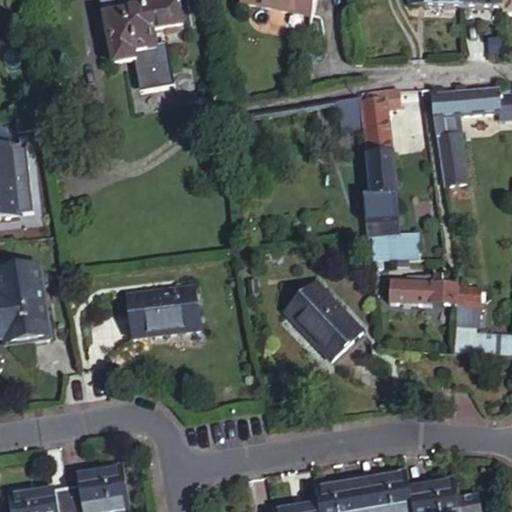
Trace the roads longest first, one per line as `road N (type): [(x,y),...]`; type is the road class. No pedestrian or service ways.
road 1 (unclassified): [(173,461),(202,468),(383,437),(511,442)]
road 2 (residential): [(511,71),(238,108)]
road 3 (unclassified): [(0,439),(158,419),(173,461)]
road 4 (unknown): [(354,366),(403,394),(511,402)]
